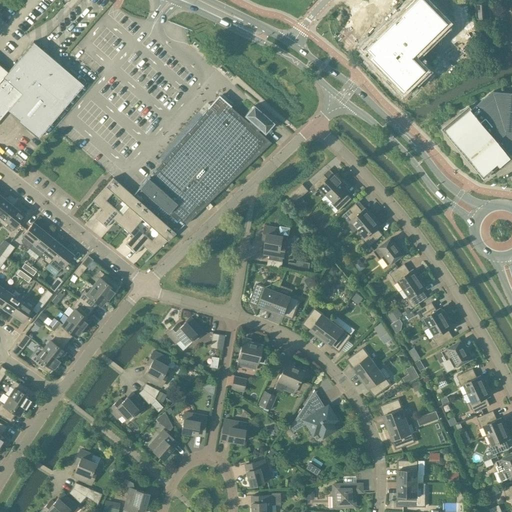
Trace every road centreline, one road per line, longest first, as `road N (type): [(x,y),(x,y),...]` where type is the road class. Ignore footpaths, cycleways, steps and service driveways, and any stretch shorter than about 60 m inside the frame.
road 1 (residential): [(511,391),(430,254),(314,125)]
road 2 (residential): [(233,314),(302,343),(349,388),(377,443),(379,511)]
road 3 (tertiary): [(485,209),(443,180),(364,96),(291,44)]
road 4 (residential): [(145,285),(314,125)]
road 5 (tertiary): [(169,0),(270,46),(341,98)]
road 6 (residential): [(145,285),(0,167)]
road 7 (tertiary): [(341,98),(474,223)]
road 8 (residential): [(208,456),(233,314)]
